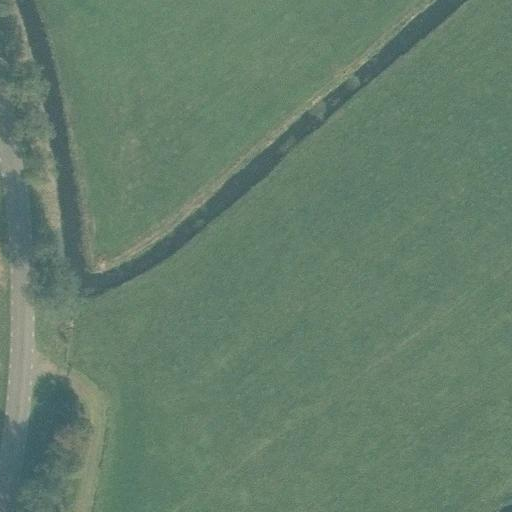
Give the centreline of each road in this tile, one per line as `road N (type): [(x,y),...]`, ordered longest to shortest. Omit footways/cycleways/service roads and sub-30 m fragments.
road 1 (secondary): [(20,365),(19,229),(0,108)]
road 2 (unclassified): [(82,511),(94,439),(89,397),(59,374),(20,365)]
road 3 (secondary): [(0,511),(20,365)]
